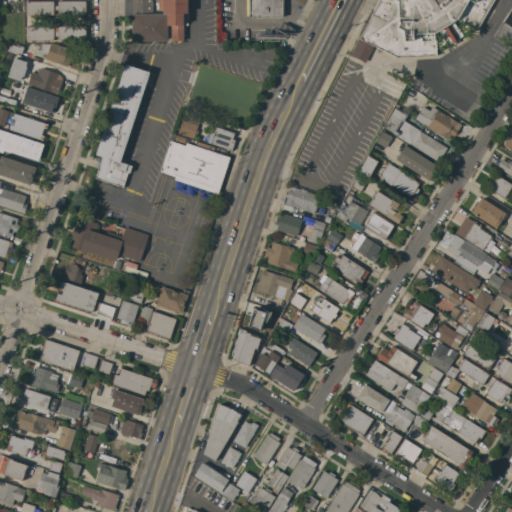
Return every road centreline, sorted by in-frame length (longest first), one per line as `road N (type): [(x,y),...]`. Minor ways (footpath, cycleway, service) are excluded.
road 1 (residential): [(441,511),(241,385),(0,306)]
road 2 (residential): [(108,0),(107,57),(0,376)]
road 3 (residential): [(511,89),(303,422)]
road 4 (primary): [(303,81),(263,166),(214,316)]
